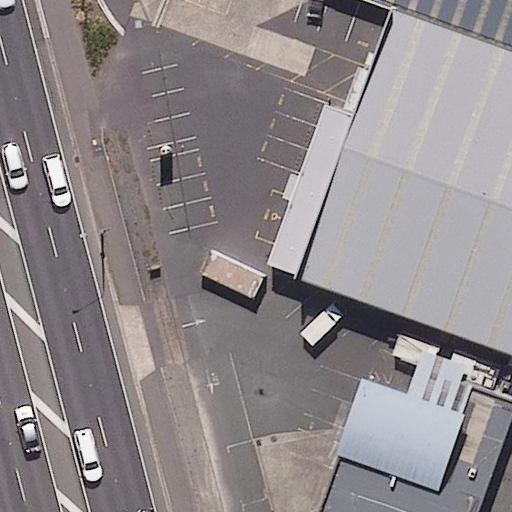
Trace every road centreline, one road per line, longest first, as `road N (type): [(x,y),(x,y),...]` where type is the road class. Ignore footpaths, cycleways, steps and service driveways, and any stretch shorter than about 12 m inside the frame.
road 1 (secondary): [(0,30),(126,511)]
road 2 (secondary): [(32,511),(0,386)]
